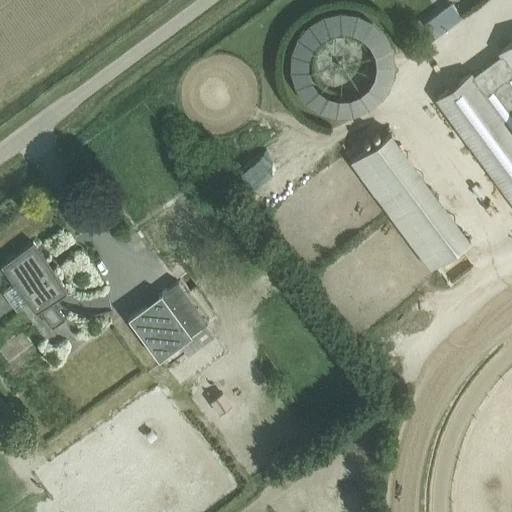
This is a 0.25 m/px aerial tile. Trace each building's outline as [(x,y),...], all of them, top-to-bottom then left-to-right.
[(511,42),(499,52),(501,55),(472,76),(470,73),(437,98),(511,199),(511,42)] [(351,161),(430,268),(470,239),(390,132),(351,161)] [(436,135),(428,138),(435,155),(443,151),(436,135)] [(103,172),(127,207),(149,192),(166,216),(188,201),(151,146),(128,161),(125,157),(103,172)] [(231,178),(243,198),(309,160),(303,150),(265,172),(259,162),(231,178)] [(46,259),(33,241),(1,265),(14,283),(15,282),(22,291),(20,292),(36,312),(39,310),(51,327),(65,317),(53,300),(68,289),(53,269),(50,272),(42,262),(46,259)] [(177,280),(127,317),(158,358),(176,345),(186,359),(218,335),(177,280)] [(194,388),(202,400),(216,391),(208,379),(194,388)] [(303,430),(314,442),(324,433),(313,421),(303,430)]
